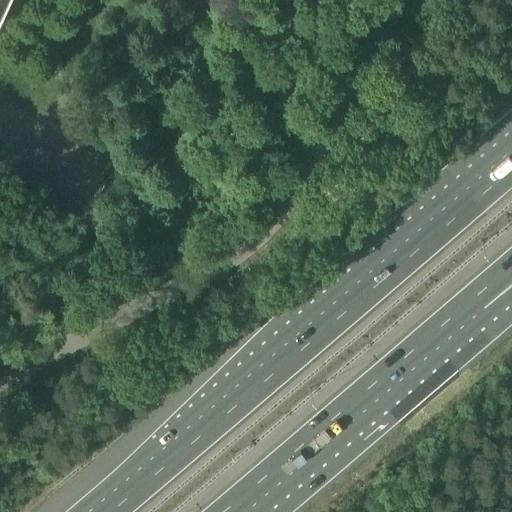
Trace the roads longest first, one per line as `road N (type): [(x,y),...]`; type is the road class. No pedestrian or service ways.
road 1 (unclassified): [(0,375),(217,258),(248,233),(287,187),(393,0)]
road 2 (motorway): [(511,159),(100,511)]
road 3 (motorway): [(232,511),(511,274)]
